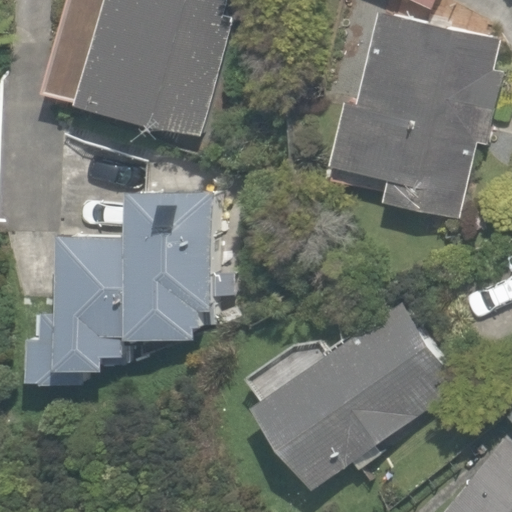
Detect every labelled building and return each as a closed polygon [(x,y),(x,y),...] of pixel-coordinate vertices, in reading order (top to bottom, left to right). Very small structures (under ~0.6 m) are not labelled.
[(75,0),(52,91),(209,133),(241,13),(232,11),(234,0),(75,0)] [(394,199),(465,215),(483,137),(495,140),(511,70),(500,68),(508,34),(389,7),(367,99),(354,96),(339,161),(399,175),(394,199)] [(226,306),(227,188),(142,188),(142,237),(68,236),(69,305),(49,307),(50,334),(36,336),(33,382),(87,381),(114,369),(114,351),(138,351),(138,335),(203,335),(204,319),(215,319),(216,306),(226,306)] [(264,402),(322,485),(468,382),(409,299),(264,402)] [(511,511),(511,433),(447,511),(511,511)]
